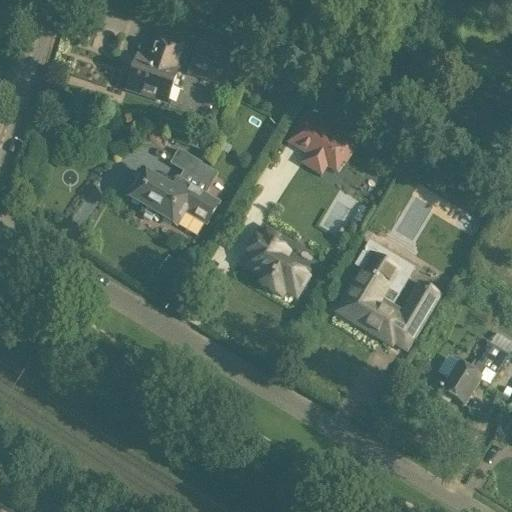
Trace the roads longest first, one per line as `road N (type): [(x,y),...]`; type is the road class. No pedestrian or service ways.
road 1 (unclassified): [(0,229),(475,511)]
road 2 (tertiary): [(0,164),(54,0)]
